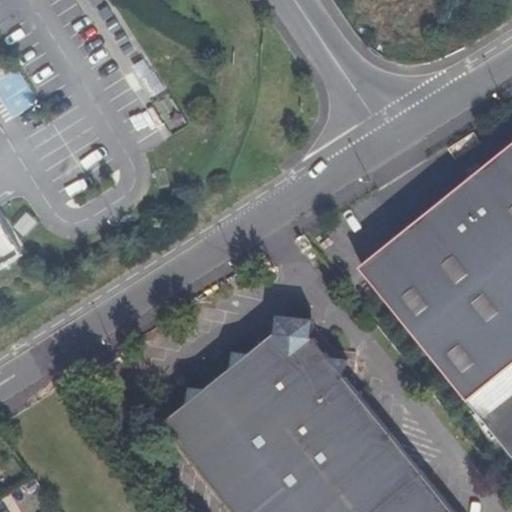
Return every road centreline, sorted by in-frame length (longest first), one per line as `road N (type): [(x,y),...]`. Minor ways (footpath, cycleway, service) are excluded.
road 1 (tertiary): [(0,393),(379,136)]
road 2 (unknown): [(379,136),(395,186),(404,190),(421,187),(511,120)]
road 3 (tertiary): [(379,136),(294,0)]
road 4 (tertiary): [(379,136),(511,52)]
